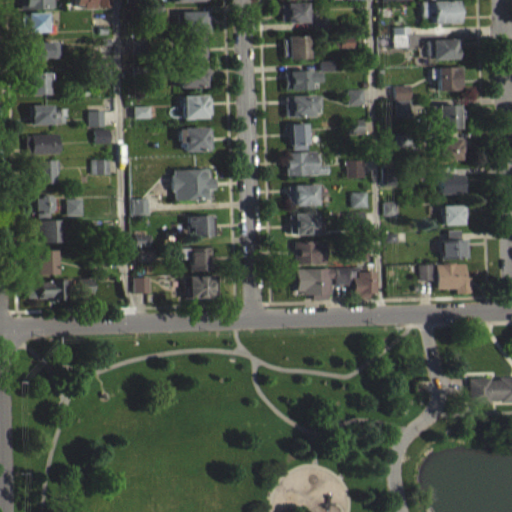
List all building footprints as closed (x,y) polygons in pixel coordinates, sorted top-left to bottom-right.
[(16,0),(17,16),(48,15),(47,5),(53,5),(52,0),(16,0)] [(90,0),(70,0),(71,11),(79,11),(79,15),(91,15),(90,0)] [(108,0),(94,0),(95,14),(109,14),(108,0)] [(205,7),(205,0),(170,0),(171,8),(205,7)] [(458,20),(458,0),(418,0),(419,16),(427,16),(427,20),(458,20)] [(304,2),(282,2),(282,4),(278,4),(278,20),(304,20),(304,2)] [(160,5),(144,5),(144,25),(161,24),(160,5)] [(205,11),(177,10),(177,31),(205,31),(205,11)] [(24,30),(24,29),(19,29),(18,14),(24,14),(24,11),(43,11),(44,30),(24,30)] [(308,18),(308,30),(325,30),(325,18),(308,18)] [(305,33),(284,34),(284,37),(279,37),(280,55),(285,55),(285,57),(306,57),(305,33)] [(404,34),(390,34),(390,45),(404,45),(404,34)] [(202,60),(202,52),(203,52),(203,44),(200,44),(200,35),(180,35),(181,60),(202,60)] [(351,35),(337,35),(337,45),(351,45),(351,35)] [(144,36),(128,37),(128,54),(145,54),(144,36)] [(456,37),(443,37),(443,39),(429,39),(429,40),(424,40),(424,55),(429,54),(429,57),(453,57),(453,47),(456,47),(456,37)] [(20,57),(19,41),(51,40),(51,56),(20,57)] [(351,43),(336,43),(336,54),(351,53),(351,43)] [(25,65),(53,64),(52,47),(25,48),(25,65)] [(331,60),(317,60),(318,69),(331,69),(331,60)] [(459,88),(459,65),(434,66),(434,67),(428,67),(428,77),(434,77),(434,88),(459,88)] [(207,66),(176,67),(177,85),(208,84),(207,66)] [(25,93),(25,90),(20,90),(19,75),(25,75),(25,71),(45,70),(45,93),(25,93)] [(281,71),(282,88),(306,88),(309,81),(316,81),(316,70),(281,71)] [(408,98),(407,84),(391,85),(392,99),(408,98)] [(360,88),(345,88),(345,104),(361,104),(360,88)] [(208,97),(203,97),(203,94),(178,94),(179,116),(204,116),(204,113),(209,113),(208,97)] [(313,94),(282,95),(282,115),(309,114),(310,107),(314,107),(313,94)] [(408,100),(392,100),(393,116),(409,116),(408,100)] [(27,123),(27,104),(48,104),(48,111),(56,110),(56,121),(48,121),(48,122),(27,123)] [(456,127),(456,117),(460,117),(460,109),(455,109),(455,104),(434,104),(434,105),(430,105),(430,115),(434,115),(435,127),(456,127)] [(147,105),(130,105),(130,117),(147,117),(147,105)] [(85,125),(85,110),(102,109),(102,125),(85,125)] [(146,112),(130,112),(130,124),(147,124),(146,112)] [(361,118),(346,118),(346,132),(361,132),(361,118)] [(303,122),(303,125),(304,129),(306,131),(306,142),(303,144),(303,149),(288,149),(288,145),(287,145),(286,123),(303,122)] [(362,125),(345,126),(346,140),(362,140),(362,125)] [(208,147),(208,126),(174,127),(174,142),(179,142),(180,150),(203,149),(204,147),(208,147)] [(92,141),(91,128),(106,128),(106,141),(92,141)] [(394,132),(410,132),(410,145),(394,145),(394,132)] [(27,133),(54,133),(54,153),(28,153),(28,152),(23,152),(22,134),(27,134),(27,133)] [(91,150),(107,149),(106,135),(90,136),(91,150)] [(461,137),(435,138),(436,159),(457,158),(457,152),(461,152),(461,137)] [(312,150),(282,151),(283,175),(324,173),(324,163),(317,163),(316,153),(312,153),(312,150)] [(88,173),(88,158),(105,158),(106,173),(88,173)] [(29,182),(28,159),(53,159),(53,171),(49,171),(50,182),(40,182),(40,187),(32,187),(32,182),(29,182)] [(360,160),(344,160),(344,176),(360,176),(360,160)] [(380,185),(394,184),(394,166),(380,166),(380,185)] [(205,197),(205,188),(211,188),(211,177),(205,177),(204,167),(167,168),(168,189),(171,189),(171,198),(205,197)] [(461,174),(457,174),(456,173),(434,173),(434,192),(458,192),(458,190),(462,190),(461,174)] [(314,192),(319,192),(319,184),(289,184),(289,185),(284,185),(284,203),(314,203),(314,192)] [(362,190),(348,191),(349,206),(363,206),(362,190)] [(29,212),(29,194),(47,193),(48,211),(45,211),(45,218),(33,218),(32,211),(29,212)] [(144,197),(128,197),(129,213),(144,212),(144,197)] [(62,214),(62,198),(78,198),(78,214),(62,214)] [(394,213),(393,199),(381,200),(381,214),(394,213)] [(459,222),(459,214),(462,214),(462,206),(459,206),(459,204),(438,204),(438,206),(436,206),(436,213),(438,213),(438,223),(459,222)] [(393,222),(393,208),(381,208),(381,222),(393,222)] [(360,210),(343,210),(343,224),(360,224),(360,210)] [(313,211),(289,211),(289,216),(285,218),(285,232),(313,232),(314,231),(317,231),(317,221),(316,219),(313,219),(313,211)] [(210,214),(184,215),(184,226),(188,226),(188,235),(211,234),(210,214)] [(361,217),(342,218),(343,233),(362,232),(361,217)] [(30,240),(30,219),(57,219),(57,228),(60,228),(61,240),(30,240)] [(90,241),(90,224),(103,224),(103,240),(90,241)] [(464,256),(463,238),(458,238),(456,235),(456,229),(443,229),(444,236),(438,236),(438,257),(464,256)] [(394,232),(382,232),(382,241),(394,241),(394,232)] [(144,234),(132,234),(132,245),(144,245),(144,234)] [(322,239),(290,240),(291,263),(322,262),(321,252),(325,247),(325,242),(322,239)] [(362,240),(342,240),(342,258),(362,258),(362,240)] [(146,241),(132,241),(132,252),(147,252),(146,241)] [(208,268),(207,246),(175,246),(175,257),(187,257),(187,268),(208,268)] [(85,264),(84,248),(101,248),(101,264),(85,264)] [(28,273),(28,249),(51,249),(52,250),(56,250),(56,258),(52,258),(52,272),(28,273)] [(137,249),(147,249),(147,260),(137,260),(137,249)] [(136,267),(151,267),(151,256),(136,256),(136,267)] [(433,264),(433,290),(467,290),(467,277),(462,277),(461,263),(452,263),(452,262),(440,262),(440,264),(433,264)] [(430,264),(430,279),(416,279),(416,264),(430,264)] [(331,284),(330,266),(359,266),(359,270),(353,270),(353,277),(349,277),(349,284),(331,284)] [(329,268),(292,268),(292,290),(298,290),(299,292),(299,294),(304,293),(309,298),(323,298),(323,291),(326,291),(326,277),(329,277),(329,268)] [(349,284),(349,292),(355,292),(355,297),(368,296),(367,292),(372,292),(372,270),(359,270),(353,270),(353,277),(349,277),(349,284)] [(212,274),(180,275),(180,296),(213,295),(212,274)] [(146,291),(145,277),(131,277),(131,292),(146,291)] [(74,292),(74,278),(89,278),(90,291),(74,292)] [(34,297),(33,280),(61,279),(61,298),(53,298),(53,300),(42,300),(42,297),(34,297)] [(90,285),(74,285),(74,303),(89,303),(90,285)] [(465,377),(488,377),(488,379),(495,379),(495,376),(511,375),(511,400),(497,401),(496,399),(493,399),(488,398),(489,401),(466,401),(465,386),(465,377)]
